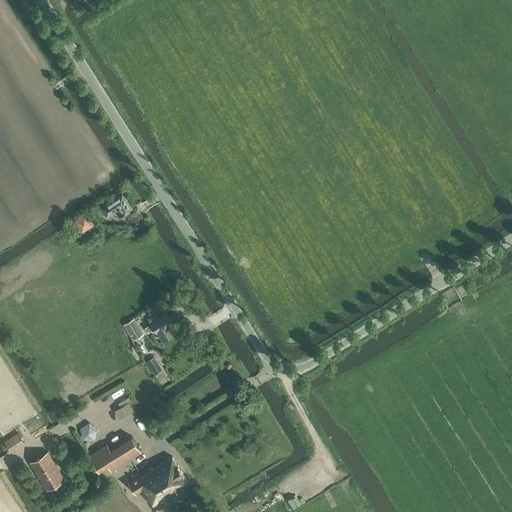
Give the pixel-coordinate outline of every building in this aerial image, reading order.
[(124,214),(133,208),(122,193),(101,207),(107,215),(119,207),(124,214)] [(157,332),(162,341),(175,333),(164,314),(158,317),(156,314),(148,319),(150,323),(145,327),(148,332),(154,329),(156,333),(157,332)] [(134,318),(123,324),(133,340),(143,333),(134,318)] [(163,370),(155,357),(146,362),(155,375),(163,370)] [(129,402),(114,410),(119,419),(134,410),(129,402)] [(83,424),(82,438),(97,438),(98,424),(83,424)] [(10,449),(23,441),(18,432),(4,440),(10,449)] [(90,454),(99,470),(116,459),(120,465),(142,451),(132,436),(103,454),(99,448),(90,454)] [(32,460),(49,488),(62,480),(58,473),(60,472),(48,451),(32,460)] [(152,467),(128,482),(136,493),(141,490),(147,499),(149,497),(154,505),(171,494),(175,499),(184,493),(180,486),(188,481),(183,474),(184,473),(178,464),(177,464),(172,456),(153,468),(152,467)]
